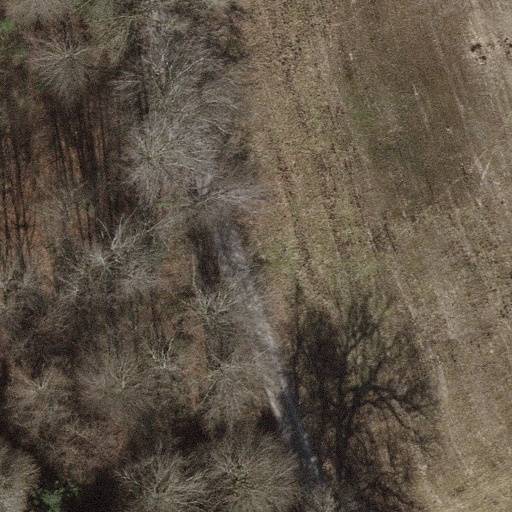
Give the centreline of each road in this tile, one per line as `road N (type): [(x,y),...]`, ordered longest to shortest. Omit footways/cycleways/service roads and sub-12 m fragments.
road 1 (track): [(328,511),(239,272),(169,0)]
road 2 (track): [(0,341),(35,317),(103,293),(239,272)]
